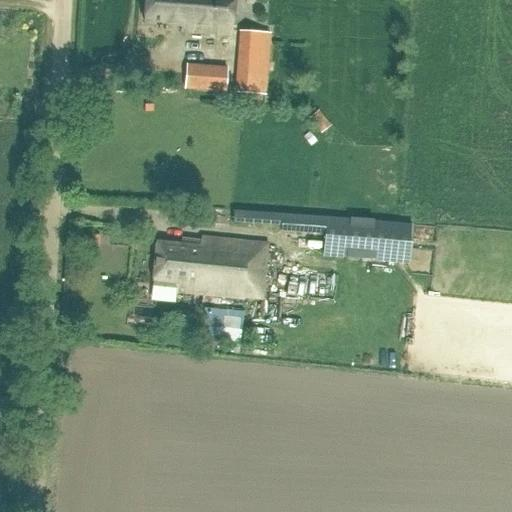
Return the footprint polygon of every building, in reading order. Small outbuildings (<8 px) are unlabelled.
[(236,36),(237,22),(227,21),(228,0),(144,0),(143,22),(181,25),(180,32),(236,36)] [(265,96),(270,33),(238,31),(234,93),(265,96)] [(226,68),(186,65),(184,89),(196,90),(224,92),(226,68)] [(321,105),(312,111),(322,126),(331,120),(321,105)] [(324,233),(322,254),(322,256),(392,261),(395,224),(325,219),(324,233)] [(199,247),(157,243),(154,281),(177,283),(176,293),(244,299),(244,296),(262,298),(267,243),(202,237),(199,247)] [(318,273),(317,295),(333,296),(334,274),(318,273)] [(173,312),(172,322),(188,323),(189,314),(173,312)] [(239,345),(242,317),(213,315),(210,343),(239,345)]
